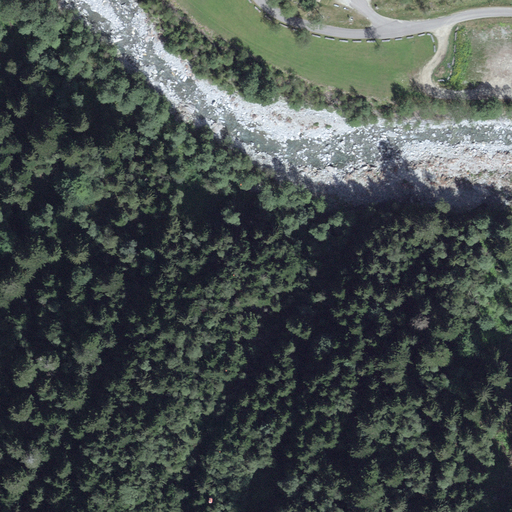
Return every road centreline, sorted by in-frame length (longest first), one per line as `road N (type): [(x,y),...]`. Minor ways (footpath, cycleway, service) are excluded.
road 1 (unclassified): [(511,11),(352,34),(281,17),(258,0)]
road 2 (track): [(438,23),(443,66),(433,82),(445,91),(511,96)]
